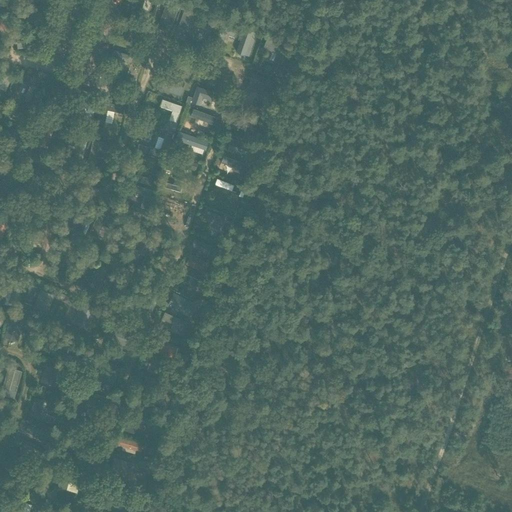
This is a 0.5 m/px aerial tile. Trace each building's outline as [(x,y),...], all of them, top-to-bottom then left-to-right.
[(130,0),(126,12),(133,14),(136,8),(141,10),(144,1),(142,0),(130,0)] [(177,7),(161,2),(152,30),(169,34),(177,7)] [(183,13),(178,27),(192,31),(196,17),(183,13)] [(44,15),(30,17),(31,25),(45,23),(44,15)] [(201,17),(197,30),(209,35),(213,22),(201,17)] [(125,18),(118,37),(126,40),(131,29),(140,33),(143,25),(125,18)] [(237,30),(221,24),(213,50),(229,55),(237,30)] [(252,33),(244,29),(235,51),(244,55),(252,33)] [(267,37),(262,48),(279,56),(277,62),(285,66),(293,47),(267,37)] [(38,38),(24,39),(24,47),(38,46),(38,38)] [(113,50),(104,80),(113,83),(120,61),(128,63),(130,56),(113,50)] [(194,61),(175,56),(171,70),(190,75),(194,61)] [(201,63),(198,76),(217,82),(221,69),(201,63)] [(14,75),(0,68),(0,91),(4,93),(14,75)] [(254,72),(252,79),(270,85),(265,99),(275,102),(282,82),(254,72)] [(41,80),(25,74),(17,99),(33,104),(41,80)] [(185,82),(165,76),(161,90),(181,96),(185,82)] [(68,90),(54,85),(51,93),(55,95),(48,116),(57,119),(68,90)] [(191,102),(200,105),(202,98),(217,103),(220,94),(196,86),(191,102)] [(182,107),(162,99),(153,125),(174,132),(182,107)] [(101,101),(97,122),(104,124),(107,110),(123,114),(125,106),(101,101)] [(90,126),(94,105),(88,104),(85,116),(71,113),(69,122),(90,126)] [(215,118),(190,108),(183,129),(209,137),(215,118)] [(13,137),(21,140),(29,116),(13,110),(10,119),(18,121),(13,137)] [(38,146),(47,149),(55,125),(38,119),(35,127),(43,130),(38,146)] [(208,141),(178,131),(175,142),(205,151),(208,141)] [(72,160),(82,162),(87,139),(69,134),(66,145),(75,147),(72,160)] [(171,140),(164,137),(160,149),(139,142),(137,150),(165,159),(171,140)] [(195,170),(197,163),(168,154),(163,169),(174,173),(176,164),(195,170)] [(0,190),(9,193),(16,169),(7,166),(3,181),(0,180),(0,190)] [(159,172),(152,169),(148,178),(135,173),(132,180),(153,188),(159,172)] [(15,186),(13,193),(28,198),(35,175),(28,173),(23,188),(15,186)] [(172,183),(165,180),(155,206),(163,209),(172,183)] [(189,183),(181,181),(177,190),(186,194),(189,183)] [(154,191),(132,185),(130,192),(144,196),(141,207),(148,210),(154,191)] [(188,261),(186,265),(189,267),(196,270),(200,272),(205,262),(191,255),(188,261)] [(24,281),(10,277),(3,304),(17,308),(24,281)] [(40,291),(33,309),(47,314),(54,296),(40,291)] [(82,303),(73,322),(87,328),(95,310),(82,303)] [(24,319),(9,316),(3,338),(18,342),(24,319)] [(126,347),(131,335),(107,325),(102,337),(126,347)] [(41,333),(37,345),(60,352),(64,341),(41,333)] [(125,352),(108,345),(105,354),(121,361),(125,352)] [(71,372),(46,363),(39,382),(57,388),(61,378),(69,380),(71,372)] [(97,365),(93,378),(111,385),(116,372),(97,365)] [(85,396),(79,414),(85,416),(87,410),(101,415),(105,403),(85,396)] [(53,404),(35,397),(29,416),(53,424),(55,417),(49,415),(53,404)] [(53,433),(28,425),(25,432),(51,440),(53,433)] [(93,437),(73,432),(71,441),(91,446),(93,437)] [(25,443),(18,455),(38,466),(45,455),(25,443)] [(83,449),(64,444),(59,459),(78,464),(83,449)] [(63,471),(58,487),(66,490),(68,481),(80,484),(82,476),(63,471)]
